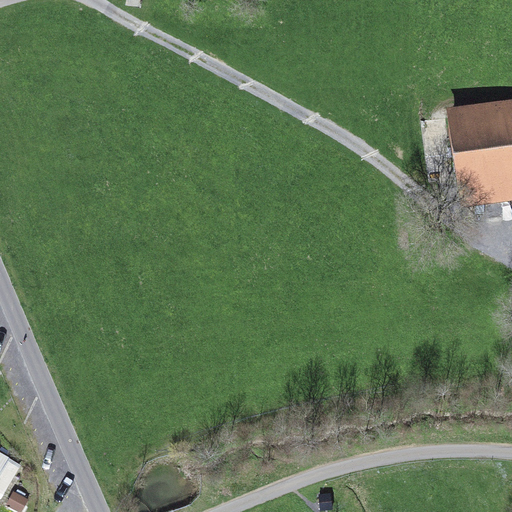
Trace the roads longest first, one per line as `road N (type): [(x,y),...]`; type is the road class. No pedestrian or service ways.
road 1 (track): [(85,0),(312,118),(511,257)]
road 2 (unclassified): [(0,273),(100,511)]
